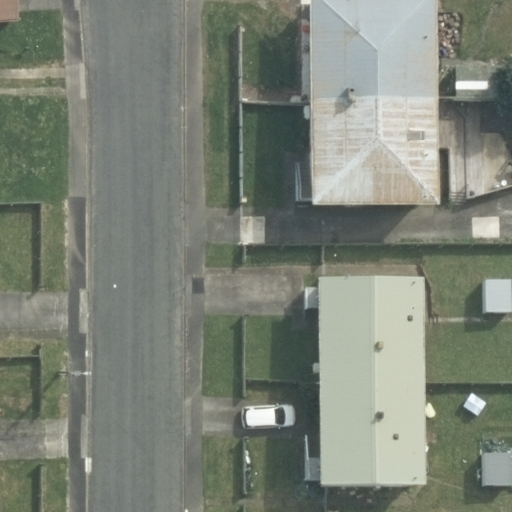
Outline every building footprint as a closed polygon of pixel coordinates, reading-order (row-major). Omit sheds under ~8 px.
[(0,0),(0,24),(12,25),(11,0),(0,0)] [(299,0),(299,100),(429,100),(426,0),(299,0)] [(451,102),(503,102),(503,68),(450,69),(451,102)] [(300,211),(429,210),(429,100),(299,100),(300,211)] [(313,487),(417,487),(417,280),(313,280),(313,487)] [(484,280),(484,311),(511,310),(511,286),(511,280),(484,280)] [(482,452),(483,485),(510,484),(509,451),(482,452)]
